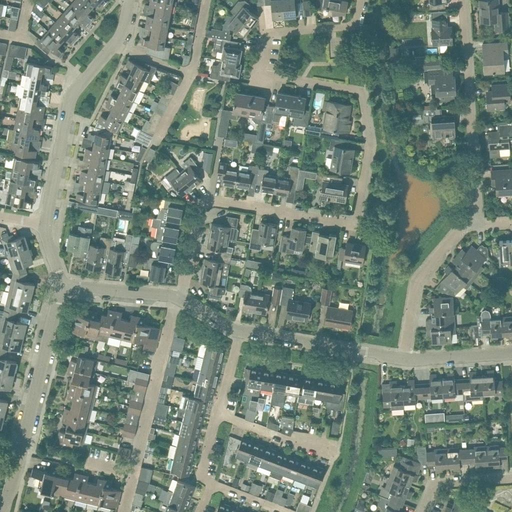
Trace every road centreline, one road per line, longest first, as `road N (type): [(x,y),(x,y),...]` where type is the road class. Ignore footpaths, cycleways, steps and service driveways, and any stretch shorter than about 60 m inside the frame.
road 1 (residential): [(177,298),(200,204),(356,220),(369,144),(359,91),(258,69),(272,32),(355,23),(360,0)]
road 2 (residential): [(44,225),(69,104),(121,36),(129,0)]
road 3 (residential): [(477,225),(462,0)]
road 4 (residential): [(402,359),(415,280),(461,226),(477,225)]
road 5 (residential): [(402,359),(239,332)]
road 6 (residential): [(22,445),(61,285)]
road 7 (residential): [(338,454),(216,414)]
